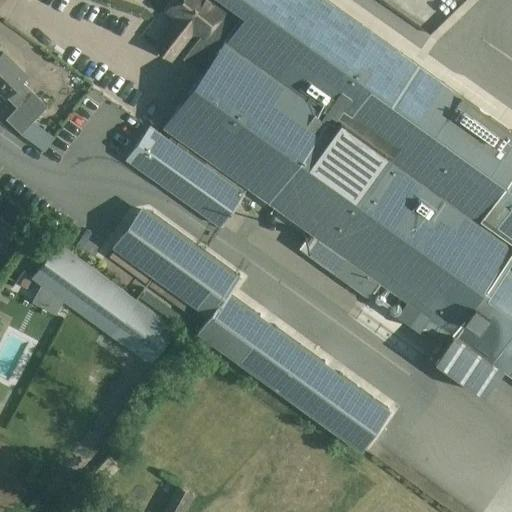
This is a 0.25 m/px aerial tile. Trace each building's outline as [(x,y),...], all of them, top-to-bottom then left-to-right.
[(176,18),(155,46),(170,58),(191,30),(200,37),(202,38),(224,9),(212,0),(176,0),(168,11),(176,18)] [(183,58),(203,73),(202,74),(163,128),(309,232),(298,247),(335,272),(366,295),(377,280),(405,300),(396,313),(420,330),(429,317),(453,334),(453,335),(435,359),(485,394),(502,370),(511,376),(511,134),(437,81),(323,0),(219,0),(227,5),(224,9),(202,38),(200,37),(183,58)] [(6,96),(17,107),(30,94),(33,91),(22,80),(26,76),(3,54),(0,57),(0,92),(5,98),(6,96)] [(44,109),(30,94),(17,107),(3,120),(17,135),(44,109)] [(242,196),(146,128),(125,157),(221,226),(242,196)] [(0,238),(6,232),(13,226),(18,221),(16,218),(0,203),(0,238)] [(197,334),(262,381),(359,452),(389,411),(227,294),(239,278),(152,215),(134,218),(113,248),(209,318),(197,334)] [(175,328),(138,301),(58,242),(32,278),(149,364),(175,328)] [(375,288),(367,298),(387,313),(394,304),(375,288)] [(372,358),(365,368),(391,387),(399,377),(372,358)] [(185,511),(194,498),(195,495),(177,485),(162,511),(185,511)]
